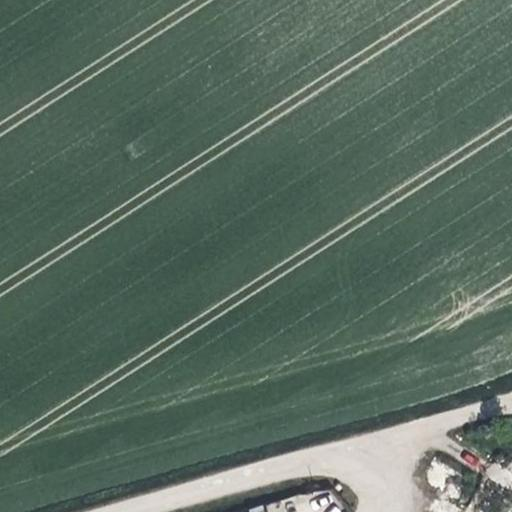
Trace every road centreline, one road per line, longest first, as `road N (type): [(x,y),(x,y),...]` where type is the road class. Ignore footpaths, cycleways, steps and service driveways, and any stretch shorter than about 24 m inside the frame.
road 1 (unclassified): [(97,511),(511,413)]
road 2 (track): [(420,511),(421,476),(511,426)]
